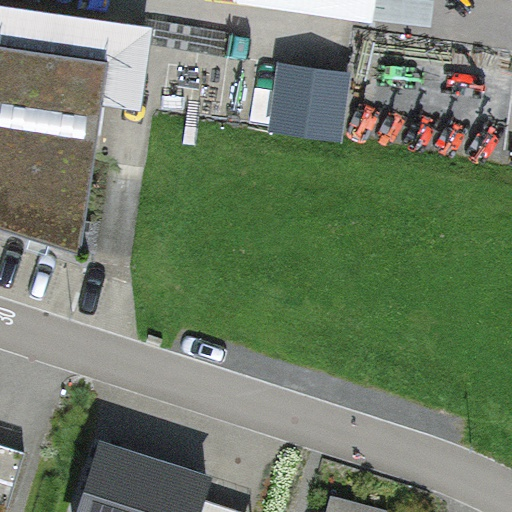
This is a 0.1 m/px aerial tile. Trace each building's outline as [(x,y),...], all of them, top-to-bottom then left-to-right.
[(0,7),(0,50),(110,65),(103,110),(142,115),(154,29),(0,7)] [(110,65),(0,50),(0,227),(83,254),(103,110),(110,65)] [(210,480),(104,445),(81,511),(236,511),(224,508),(203,501),(210,480)] [(0,511),(7,511),(26,455),(0,447),(0,446),(0,511)] [(372,511),(331,501),(328,511),(372,511)]
